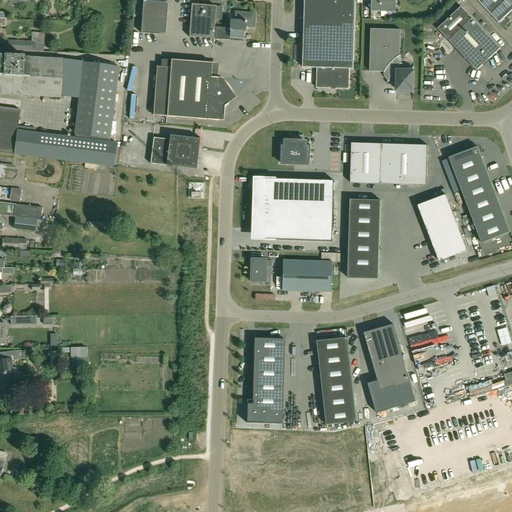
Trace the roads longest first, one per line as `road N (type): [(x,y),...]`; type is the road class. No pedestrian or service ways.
road 1 (unclassified): [(511,267),(347,315),(224,313)]
road 2 (unclassified): [(224,313),(230,157),(243,133),(277,113)]
road 3 (residential): [(224,313),(213,511)]
road 4 (unclassified): [(277,113),(464,118)]
